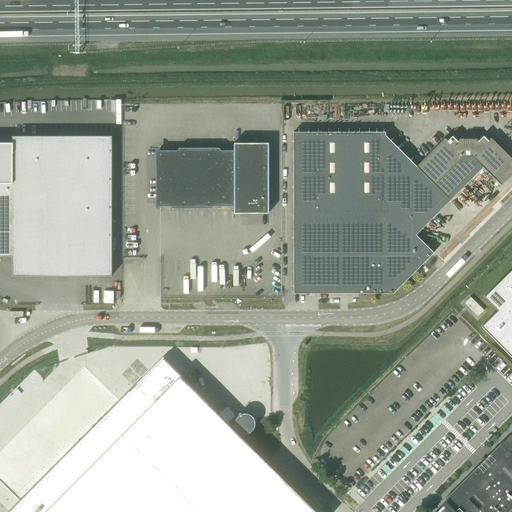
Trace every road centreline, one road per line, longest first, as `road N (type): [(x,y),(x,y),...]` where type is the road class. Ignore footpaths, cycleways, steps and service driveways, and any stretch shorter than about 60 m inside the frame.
road 1 (tertiary): [(511,206),(391,313),(81,319),(22,343)]
road 2 (motorway): [(0,29),(511,23)]
